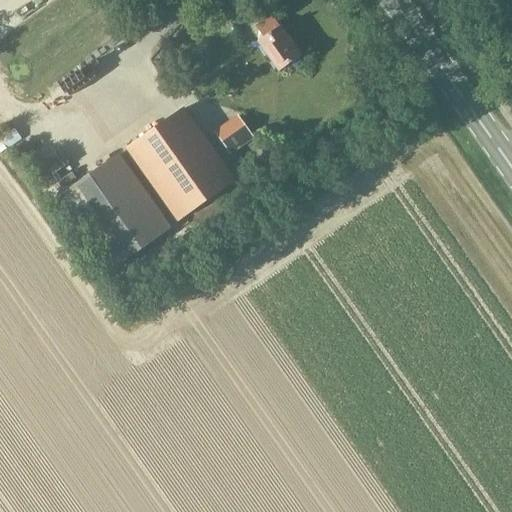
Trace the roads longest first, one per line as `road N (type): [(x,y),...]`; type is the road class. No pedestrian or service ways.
road 1 (secondary): [(511,168),(393,0)]
road 2 (track): [(136,44),(37,107),(0,115)]
